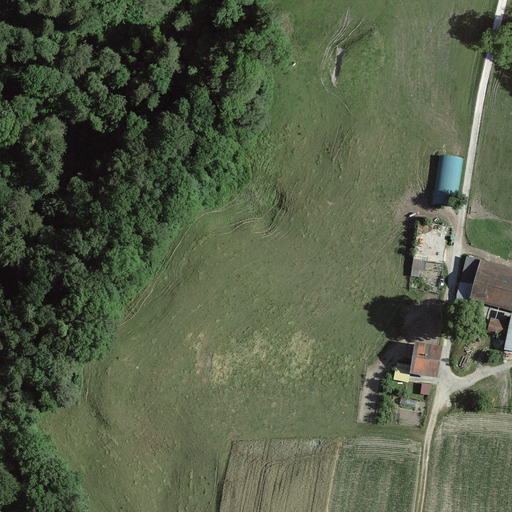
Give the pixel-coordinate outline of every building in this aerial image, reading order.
[(441,190),(461,191),(463,155),(443,154),(441,190)] [(427,262),(413,259),(410,276),(419,277),(420,270),(425,271),(427,262)] [(511,268),(481,260),(470,300),(511,311),(511,268)] [(510,323),(491,318),(487,333),(506,338),(510,323)] [(443,346),(415,342),(410,373),(438,378),(443,346)] [(422,381),(421,392),(431,393),(432,382),(422,381)]
